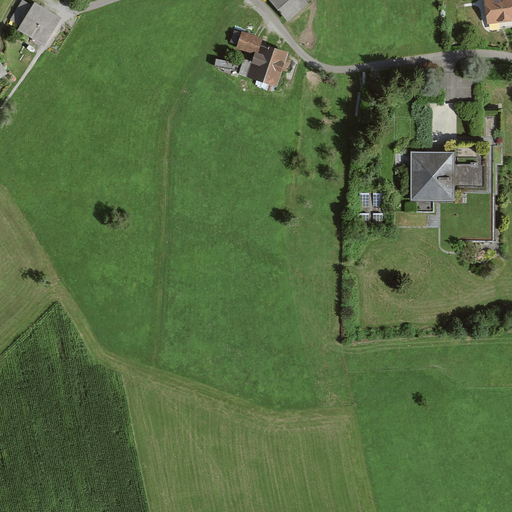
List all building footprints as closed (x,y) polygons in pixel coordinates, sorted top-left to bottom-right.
[(306,0),(267,0),(268,0),(286,19),(306,0)] [(511,7),(511,0),(486,0),(489,21),(511,18),(511,7)] [(57,18),(35,4),(32,8),(23,3),(13,19),(22,25),(19,29),(41,43),(57,18)] [(273,85),(283,52),(258,45),(260,40),(239,34),(235,48),(254,54),(247,77),(273,85)] [(213,67),(233,71),(234,64),(214,60),(213,67)] [(445,153),(413,153),(413,198),(451,199),(451,190),(487,190),(488,143),(445,142),(445,153)]
